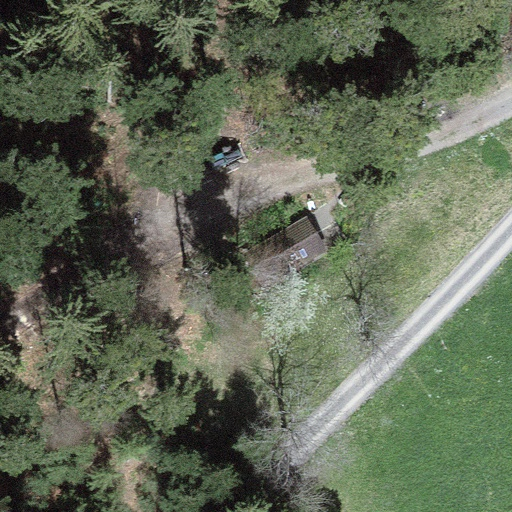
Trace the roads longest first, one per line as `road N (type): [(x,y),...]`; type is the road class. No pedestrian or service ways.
road 1 (track): [(0,309),(77,262),(301,158),(453,117),(511,80)]
road 2 (track): [(511,224),(228,511)]
